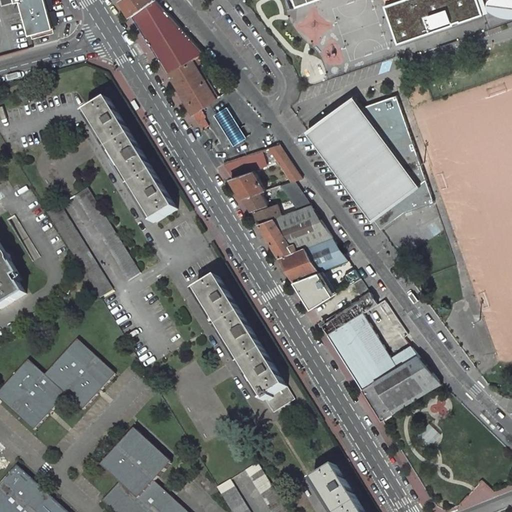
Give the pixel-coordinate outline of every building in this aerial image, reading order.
[(2,0),(4,5),(21,1),(30,35),(53,28),(47,3),(46,0),(2,0)] [(154,0),(122,0),(133,16),(154,0)] [(159,60),(168,74),(169,73),(194,59),(205,53),(157,0),(154,0),(133,16),(159,60)] [(292,0),(295,6),(312,0),(393,0),(384,4),(397,42),(453,22),(453,21),(459,19),(459,20),(483,12),(478,0),(292,0)] [(202,73),(194,59),(169,73),(177,88),(202,73)] [(196,92),(209,85),(202,73),(177,88),(182,97),(181,97),(192,116),(194,114),(202,110),(206,108),(196,92)] [(219,100),(209,85),(196,92),(206,108),(219,100)] [(309,131),(308,132),(382,230),(405,213),(435,202),(397,96),(363,108),(355,96),(309,131)] [(178,209),(111,99),(89,112),(157,222),(178,209)] [(210,126),(205,118),(206,117),(202,110),(194,114),(203,130),(210,126)] [(280,148),(271,150),(295,185),(296,184),(304,182),(280,148)] [(256,173),(250,175),(241,160),(223,165),(245,200),(262,195),(269,193),(256,173)] [(295,185),(283,188),(299,211),(311,207),(296,184),(295,185)] [(142,272),(89,188),(77,196),(129,280),(142,272)] [(253,213),(270,207),(262,195),(245,200),(253,213)] [(114,290),(62,205),(48,213),(101,298),(114,290)] [(284,217),(280,206),(255,215),(261,226),(284,217)] [(261,226),(282,259),(333,239),(311,207),(299,211),(284,217),(261,226)] [(282,259),(297,283),(323,273),(349,263),(333,239),(282,259)] [(0,305),(2,309),(27,294),(17,277),(20,275),(0,242),(0,305)] [(360,278),(355,270),(347,275),(352,283),(360,278)] [(313,309),(336,296),(323,273),(297,283),(313,309)] [(296,399),(220,277),(199,290),(275,412),(296,399)] [(364,284),(360,278),(352,283),(356,289),(364,284)] [(356,289),(361,295),(369,290),(364,284),(356,289)] [(378,304),(371,293),(322,323),(329,335),(364,313),(378,304)] [(364,313),(329,335),(357,380),(391,358),(364,313)] [(53,410),(67,394),(84,410),(99,394),(102,390),(117,375),(79,340),(46,375),(29,360),(0,391),(0,398),(3,401),(34,430),(49,414),(53,410)] [(357,380),(383,421),(444,381),(414,343),(391,358),(357,380)] [(174,462),(137,428),(103,465),(121,482),(104,501),(115,511),(189,511),(172,496),(162,487),(156,481),(174,462)] [(289,511),(259,462),(246,471),(271,511),(289,511)] [(18,466),(0,485),(0,511),(68,511),(37,483),(18,466)] [(365,511),(338,466),(316,478),(336,511),(365,511)] [(251,511),(231,479),(218,487),(233,511),(251,511)]
